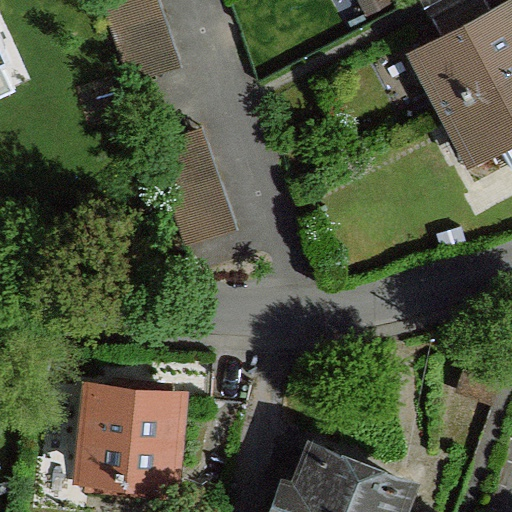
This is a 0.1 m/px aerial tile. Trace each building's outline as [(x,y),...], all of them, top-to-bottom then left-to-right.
[(64,9),(61,0),(17,0),(23,21),(64,9)] [(185,69),(160,0),(108,0),(138,85),(185,69)] [(511,0),(419,49),(445,103),(511,67),(511,0)] [(0,33),(0,102),(26,91),(0,33)] [(156,203),(109,54),(44,74),(90,225),(156,203)] [(511,67),(445,103),(474,157),(500,143),(511,136),(511,67)] [(241,229),(206,129),(160,145),(194,245),(241,229)] [(511,136),(500,143),(511,166),(511,136)] [(511,355),(478,344),(465,381),(499,393),(511,355)] [(170,475),(178,394),(95,386),(87,467),(170,475)] [(393,511),(404,484),(320,451),(296,511),(393,511)]
